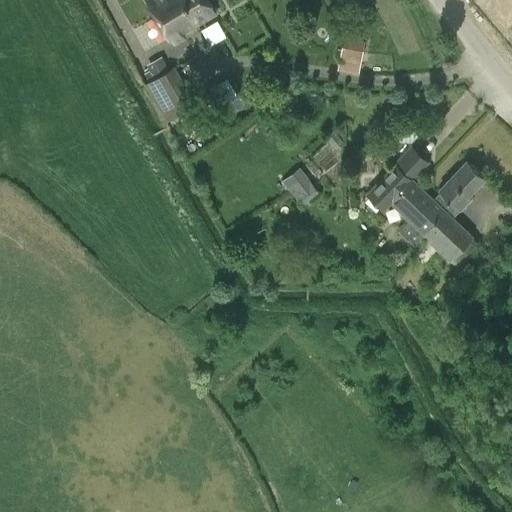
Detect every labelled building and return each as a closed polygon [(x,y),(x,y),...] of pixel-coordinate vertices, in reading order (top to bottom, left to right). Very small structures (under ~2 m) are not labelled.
[(146,0),(168,38),(171,36),(174,42),(184,36),(181,31),(196,22),(183,0),(146,0)] [(183,0),(196,22),(216,11),(209,0),(183,0)] [(344,37),(340,62),(360,66),(365,41),(344,37)] [(161,55),(146,63),(149,69),(143,72),(148,80),(169,68),(161,55)] [(196,104),(174,66),(145,82),(167,121),(196,104)] [(189,125),(197,140),(209,134),(200,118),(189,125)] [(411,177),(427,159),(412,145),(367,191),(383,206),(390,198),(407,214),(405,216),(450,259),(472,236),(450,214),(432,197),(411,177)] [(467,194),(484,177),(466,160),(439,188),(440,189),(432,197),(450,214),(457,205),(460,208),(471,197),(467,194)] [(308,176),(296,185),(303,196),(317,187),(308,176)]
